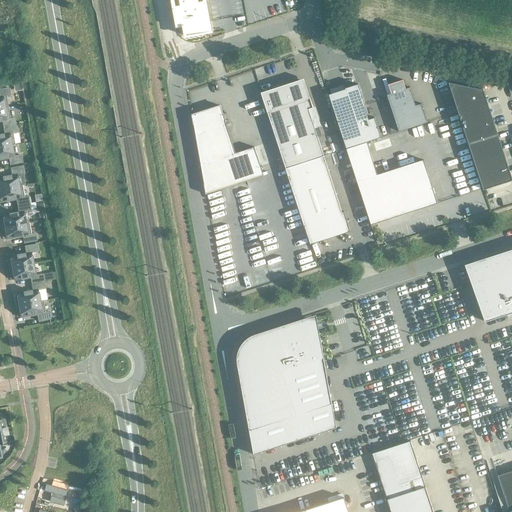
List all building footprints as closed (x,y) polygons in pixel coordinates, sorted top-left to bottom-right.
[(207,0),(170,0),(176,28),(185,27),(186,37),(211,32),(211,34),(213,33),(207,0)] [(324,156),(309,109),(313,108),(304,79),(267,91),(268,91),(261,93),(286,169),(324,156)] [(387,95),(399,132),(427,122),(421,104),(416,106),(410,88),(406,89),(403,80),(388,85),(391,94),(387,95)] [(511,180),(511,177),(483,90),(449,83),(484,190),(511,180)] [(369,120),(365,106),(358,84),(345,89),(346,89),(329,95),(346,149),(381,137),(375,118),(369,120)] [(0,109),(8,108),(6,96),(10,95),(8,88),(0,89),(0,109)] [(247,90),(248,95),(250,95),(251,100),(259,100),(258,89),(247,90)] [(253,108),(253,113),(264,112),(263,101),(251,102),(252,108),(253,108)] [(264,176),(254,147),(236,153),(225,121),(226,121),(224,115),(223,115),(220,106),(192,115),(192,114),(191,115),(193,125),(194,125),(204,184),(204,185),(206,195),(206,194),(264,176)] [(8,108),(0,109),(0,121),(2,121),(3,128),(15,125),(14,119),(10,119),(8,108)] [(255,115),(262,143),(273,140),(266,113),(255,115)] [(0,147),(15,145),(13,133),(16,132),(15,125),(3,128),(5,134),(2,135),(2,134),(0,134),(0,147)] [(457,151),(467,148),(460,127),(451,129),(457,151)] [(438,204),(433,188),(424,160),(378,175),(367,142),(347,149),(371,225),(415,211),(416,211),(438,204)] [(15,145),(0,147),(0,159),(7,158),(9,158),(10,165),(22,163),(21,155),(13,157),(11,146),(15,145)] [(324,156),(286,169),(310,245),(318,242),(331,238),(350,232),(347,222),(348,222),(344,212),(342,213),(324,156)] [(0,189),(22,186),(22,185),(19,186),(16,175),(24,174),(23,166),(11,169),(12,175),(10,176),(2,177),(0,177),(0,189)] [(474,191),(480,190),(479,182),(469,183),(470,187),(473,187),(474,191)] [(22,186),(0,189),(0,201),(0,202),(7,201),(14,200),(14,199),(16,199),(17,206),(29,204),(28,197),(24,197),(22,186)] [(2,228),(29,223),(27,211),(31,211),(29,204),(17,206),(19,212),(17,213),(16,213),(9,214),(2,215),(3,219),(0,220),(2,228)] [(29,223),(2,228),(3,235),(6,235),(7,239),(13,238),(21,237),(21,236),(23,236),(24,243),(36,241),(35,234),(31,234),(29,223)] [(9,269),(33,265),(31,253),(38,252),(37,245),(25,247),(26,254),(24,254),(16,255),(17,255),(10,257),(11,261),(8,261),(9,269)] [(486,258),(467,265),(469,272),(486,322),(511,313),(511,251),(487,261),(486,258)] [(33,265),(9,269),(10,277),(13,276),(14,280),(21,279),(28,278),(28,277),(30,277),(32,284),(43,282),(42,275),(35,276),(33,265)] [(16,306),(43,301),(43,300),(39,301),(37,290),(45,289),(43,282),(32,284),(33,291),(31,291),(23,292),(17,294),(17,298),(14,298),(16,306)] [(43,301),(16,306),(17,314),(20,313),(21,317),(27,316),(28,316),(35,315),(35,314),(37,314),(38,321),(50,319),(49,312),(45,312),(43,301)] [(237,357),(237,361),(237,364),(254,455),(337,428),(332,403),(331,403),(331,404),(297,415),(283,372),(323,358),(323,359),(324,359),(319,333),(315,334),(312,321),(284,325),(255,335),(252,336),(249,338),(246,340),(244,342),(242,345),(240,348),(239,351),(238,354),(237,357)] [(410,441),(373,454),(375,461),(375,462),(391,511),(433,511),(425,487),(410,441)] [(511,511),(511,471),(498,476),(509,511),(511,511)] [(70,489),(48,484),(45,492),(68,498),(70,489)] [(348,511),(344,498),(300,511),(348,511)]
